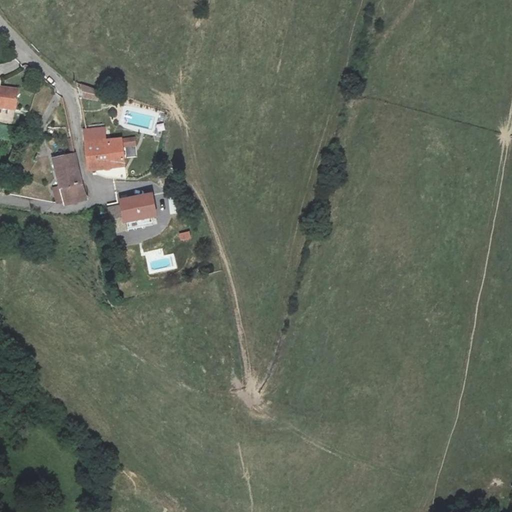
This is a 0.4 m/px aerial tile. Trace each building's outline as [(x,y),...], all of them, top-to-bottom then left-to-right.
[(94,102),(98,90),(82,85),(79,97),(94,102)] [(0,106),(15,109),(18,89),(0,86),(0,106)] [(104,127),(85,129),(91,170),(122,166),(123,158),(136,157),(135,138),(105,141),(104,127)] [(85,198),(75,154),(53,158),(60,187),(53,188),(57,203),(85,198)] [(157,215),(153,193),(121,198),(125,221),(157,215)]
